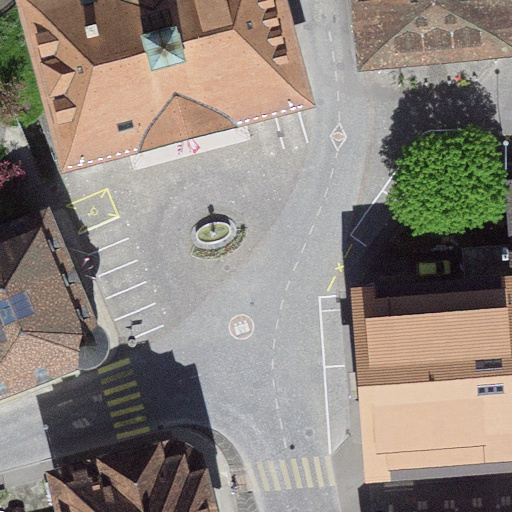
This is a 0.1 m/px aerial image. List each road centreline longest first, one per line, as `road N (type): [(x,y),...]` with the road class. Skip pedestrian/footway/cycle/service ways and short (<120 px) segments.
road 1 (residential): [(268,357),(0,442)]
road 2 (residential): [(268,357),(341,125)]
road 3 (residential): [(341,125),(511,115)]
road 4 (residential): [(304,511),(268,357)]
road 5 (residential): [(312,0),(341,125)]
